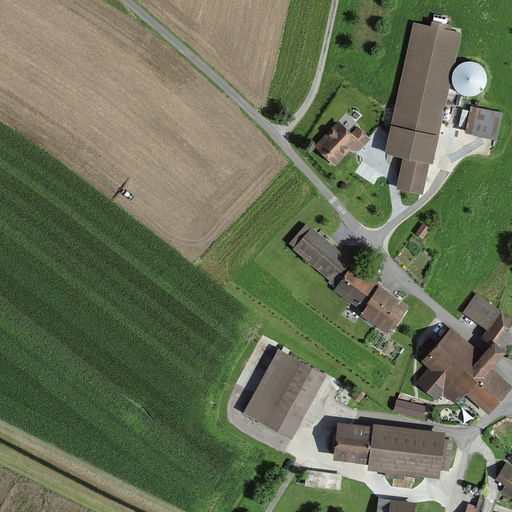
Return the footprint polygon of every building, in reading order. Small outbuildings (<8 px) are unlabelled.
[(458,34),(418,26),(392,155),(408,158),(402,187),(426,192),(458,34)] [(481,66),(454,67),(454,79),(465,79),(465,84),(469,84),(469,92),(482,91),(481,66)] [(502,113),(477,108),(472,132),(497,137),(502,113)] [(356,133),(344,121),(320,145),(339,163),(354,149),(359,154),(373,139),(361,127),(356,133)] [(433,230),(425,224),(419,233),(426,238),(433,230)] [(363,272),(315,229),(295,249),(339,289),(367,310),(365,315),(394,334),(411,306),(363,272)] [(511,320),(511,317),(475,294),(466,310),(489,325),(483,334),(489,338),(498,343),(511,320)] [(478,353),(453,330),(423,364),(430,371),(420,382),(439,398),(446,390),(460,403),(468,395),(489,413),(511,386),(511,382),(497,370),(503,363),(511,353),(498,343),(489,338),(483,347),(478,353)] [(331,376),(284,351),(251,413),(297,438),(331,376)] [(376,429),(344,425),(340,456),(372,460),(371,466),(443,475),(448,430),(377,422),(376,429)] [(511,461),(510,460),(499,477),(510,484),(507,489),(511,492),(511,461)] [(412,511),(413,501),(387,498),(385,511),(412,511)]
